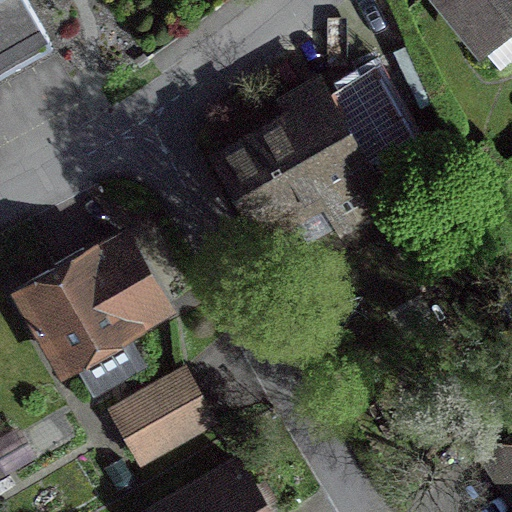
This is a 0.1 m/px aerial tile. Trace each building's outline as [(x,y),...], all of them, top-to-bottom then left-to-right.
[(0,0),(0,74),(49,48),(22,0),(0,0)] [(511,0),(438,0),(478,48),(511,20),(511,0)] [(289,116),(220,157),(263,234),(319,202),(336,232),(387,204),(373,180),(403,163),(356,80),(290,118),(289,116)] [(121,331),(163,307),(123,238),(86,259),(81,249),(52,266),(52,268),(17,288),(61,365),(70,360),(90,393),(140,364),(121,331)] [(110,410),(140,462),(210,423),(180,370),(110,410)] [(511,439),(485,457),(511,499),(511,439)] [(157,511),(262,511),(235,466),(157,511)]
